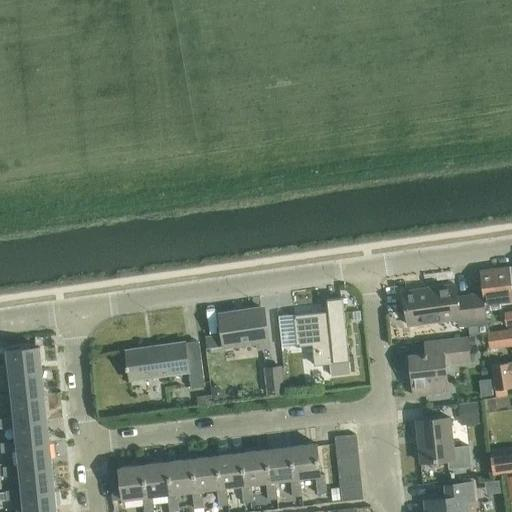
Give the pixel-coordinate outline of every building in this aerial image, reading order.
[(511,266),(481,271),(484,294),(486,305),(511,300),(511,266)] [(486,305),(484,294),(457,298),(455,284),(404,292),(408,326),(460,318),(461,326),(468,325),(470,334),(486,332),(486,331),(488,331),(487,322),(489,322),(486,305)] [(328,312),(295,315),(298,346),(313,344),(316,365),(350,361),(342,297),(327,299),(328,312)] [(224,344),(256,340),(258,350),(270,349),(269,338),(265,307),(261,308),(220,313),(223,335),(224,344)] [(0,325),(0,342),(10,342),(9,326),(0,325)] [(511,328),(487,332),(489,349),(511,345),(511,328)] [(220,335),(206,336),(207,347),(221,346),(220,335)] [(445,364),(470,361),(469,347),(468,339),(467,337),(433,341),(434,353),(410,356),(414,395),(448,392),(445,364)] [(484,337),(475,338),(476,346),(476,348),(485,347),(484,337)] [(126,349),(129,365),(126,365),(127,370),(129,370),(131,380),(189,372),(192,388),(205,386),(199,340),(186,341),(126,349)] [(11,374),(43,369),(40,347),(8,350),(10,369),(0,370),(0,379),(11,379),(11,374)] [(511,363),(492,366),(495,390),(511,387),(511,363)] [(266,369),(269,393),(284,392),(281,367),(266,369)] [(14,399),(46,396),(43,369),(11,374),(11,379),(13,394),(0,394),(0,404),(14,403),(14,399)] [(490,380),(478,381),(480,397),(492,395),(490,380)] [(212,395),(198,396),(198,406),(212,404),(212,395)] [(16,423),(48,419),(46,396),(14,399),(14,403),(15,418),(0,420),(0,427),(0,429),(16,427),(16,423)] [(461,417),(461,424),(480,423),(478,402),(460,403),(461,417)] [(416,421),(421,463),(438,461),(438,459),(448,458),(449,469),(471,466),(469,445),(454,447),(450,418),(416,421)] [(18,445),(51,442),(48,419),(16,423),(16,427),(18,441),(2,443),(2,452),(19,451),(18,445)] [(356,433),(335,436),(336,444),(336,447),(358,444),(356,433)] [(21,469),(53,465),(51,442),(18,445),(19,451),(20,465),(4,467),(5,476),(22,474),(21,469)] [(318,444),(293,447),(297,479),(301,479),(316,477),(318,494),(328,493),(326,474),(322,475),(318,446),(318,444)] [(337,457),(359,455),(358,444),(336,447),(337,457)] [(293,447),(268,450),(272,482),(276,482),(292,480),(293,497),(303,496),(301,479),(297,479),(293,447)] [(268,450),(244,453),(248,485),(252,485),(267,483),(269,500),(278,499),(276,482),(272,482),(268,450)] [(511,450),(488,454),(492,475),(502,474),(511,472),(511,450)] [(244,453),(219,456),(223,489),(227,488),(242,486),(244,503),(254,502),(252,485),(248,485),(244,453)] [(337,457),(338,468),(360,465),(359,455),(337,457)] [(219,456),(194,459),(198,492),(203,491),(218,489),(220,506),(229,505),(227,488),(223,489),(219,456)] [(194,459),(169,462),(174,495),(178,494),(193,492),(195,509),(205,507),(203,491),(198,492),(194,459)] [(169,462),(144,465),(149,497),(154,497),(168,495),(170,511),(180,511),(178,494),(174,495),(169,462)] [(24,493),(56,489),(53,465),(21,469),(22,474),(23,489),(7,491),(8,501),(24,499),(24,493)] [(149,497),(144,465),(119,468),(123,501),(143,498),(145,511),(155,511),(154,497),(149,497)] [(340,479),(361,476),(360,465),(338,468),(340,479)] [(361,476),(340,479),(341,489),(363,487),(361,476)] [(447,485),(449,502),(442,503),(441,499),(425,501),(426,511),(469,511),(468,502),(476,501),(474,482),(447,485)] [(342,500),(364,497),(363,487),(341,489),(342,500)] [(339,488),(331,489),(333,501),(340,500),(339,488)] [(58,511),(56,489),(24,493),(24,499),(25,511),(58,511)]
